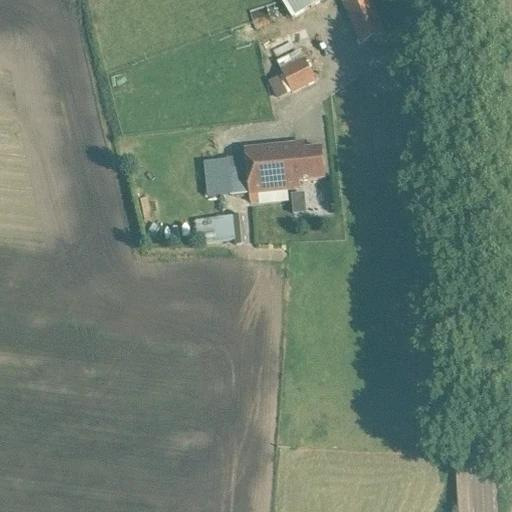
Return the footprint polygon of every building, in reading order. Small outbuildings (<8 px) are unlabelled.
[(292,20),(324,0),(285,0),(282,2),(292,20)] [(385,36),(369,0),(342,0),(362,46),(385,36)] [(315,82),(305,61),(281,72),(292,94),(315,82)] [(300,190),(299,183),(326,180),(323,150),(305,152),(305,145),(245,151),(250,195),(300,190)] [(208,236),(196,238),(197,245),(208,244),(235,241),(235,247),(245,246),(242,216),(206,220),(208,236)]
